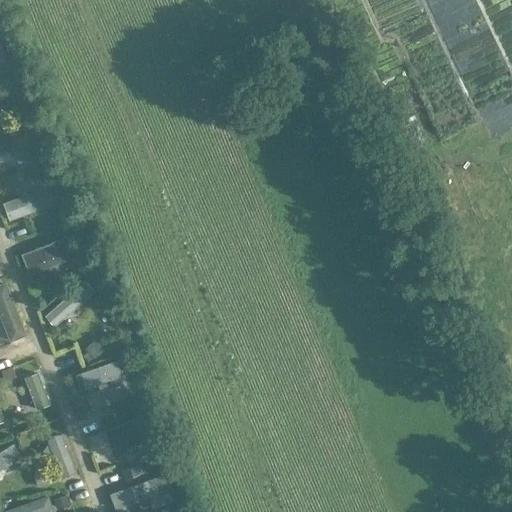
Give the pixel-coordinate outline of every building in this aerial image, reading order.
[(41,172),(0,190),(0,198),(5,209),(49,189),(41,172)] [(18,255),(43,248),(39,233),(14,240),(18,255)] [(39,297),(48,313),(90,287),(80,272),(39,297)] [(5,281),(0,282),(0,317),(8,339),(25,333),(5,281)] [(103,348),(97,340),(86,349),(87,350),(82,354),(87,361),(92,357),(93,357),(103,348)] [(0,356),(0,381),(16,377),(10,354),(0,356)] [(26,397),(40,394),(31,360),(17,364),(26,397)] [(74,422),(93,415),(88,400),(69,406),(74,422)] [(132,406),(97,417),(103,437),(115,433),(117,440),(140,433),(132,406)] [(31,428),(36,454),(46,452),(49,470),(68,466),(59,423),(31,428)] [(88,460),(92,472),(112,466),(108,453),(88,460)] [(139,474),(136,465),(121,471),(125,480),(139,474)] [(45,493),(2,509),(2,511),(43,511),(51,509),(45,493)]
